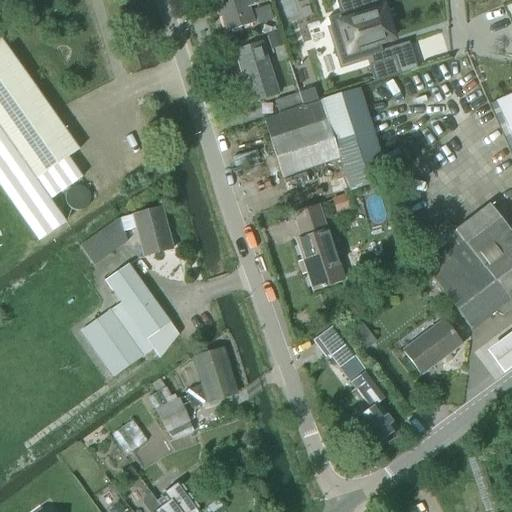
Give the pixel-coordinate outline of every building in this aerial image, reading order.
[(254,6),(252,0),(216,0),(226,31),(251,24),(246,8),(254,6)] [(334,0),(339,14),(326,18),(329,27),(341,64),(381,51),(378,43),(392,38),(385,19),(382,20),(379,12),(383,10),(382,9),(378,10),(375,0),(334,0)] [(277,31),(266,35),(270,48),(282,44),(277,31)] [(0,37),(0,128),(49,199),(81,177),(67,157),(78,150),(0,37)] [(256,37),(234,44),(237,53),(259,46),(256,37)] [(249,102),(277,93),(261,45),(259,46),(237,53),(233,54),(249,102)] [(368,66),(373,83),(399,74),(394,57),(368,66)] [(508,97),(494,103),(511,142),(511,79),(502,84),(508,97)] [(313,88),(298,93),(302,105),(317,100),(313,88)] [(302,107),(277,114),(277,115),(262,120),(280,178),(337,160),(348,193),(386,181),(358,89),(302,107)] [(273,100),(277,114),(302,107),(297,93),(273,100)] [(0,188),(37,241),(65,221),(49,199),(0,128),(0,188)] [(345,193),(331,198),(336,212),(350,207),(345,193)] [(311,291),(343,280),(334,257),(338,256),(333,242),(329,242),(317,206),(292,215),(300,240),(295,242),(311,291)] [(456,244),(424,269),(471,331),(493,314),(502,315),(506,313),(510,295),(511,293),(511,236),(489,206),(460,228),(452,227),(446,232),(456,244)] [(143,257),(172,249),(161,208),(132,215),(143,257)] [(93,264),(125,242),(119,219),(80,246),(93,264)] [(160,356),(177,335),(168,323),(168,322),(127,265),(104,281),(146,339),(147,338),(160,356)] [(112,377),(142,355),(110,310),(80,332),(112,377)] [(420,375),(461,345),(443,321),(402,352),(420,375)] [(363,352),(375,343),(361,324),(348,333),(363,352)] [(511,369),(511,332),(484,354),(502,377),(511,369)] [(335,363),(351,351),(337,333),(321,346),(335,363)] [(208,403),(235,395),(221,348),(193,357),(202,385),(185,391),(190,407),(207,402),(208,403)] [(373,446),(395,428),(377,405),(386,398),(366,372),(350,385),(369,410),(354,422),(373,446)] [(166,432),(189,421),(178,399),(155,410),(166,432)] [(483,511),(496,507),(479,455),(466,459),(483,511)] [(163,496),(156,501),(160,507),(161,508),(163,510),(163,511),(198,511),(199,511),(179,483),(162,494),(163,496)]
